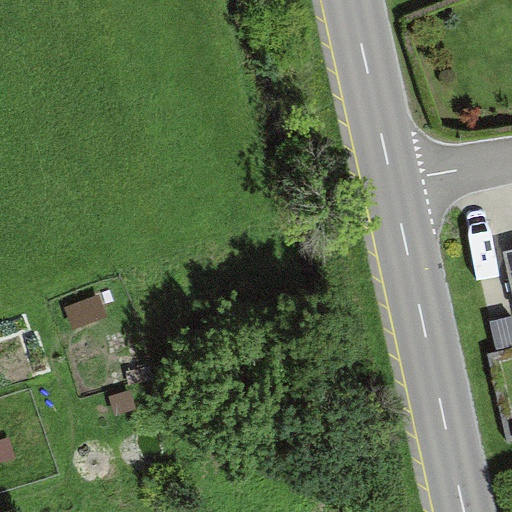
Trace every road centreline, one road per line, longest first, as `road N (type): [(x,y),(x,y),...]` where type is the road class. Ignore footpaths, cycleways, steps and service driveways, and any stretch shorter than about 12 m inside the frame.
road 1 (tertiary): [(466,511),(353,0)]
road 2 (unknown): [(391,171),(511,152)]
